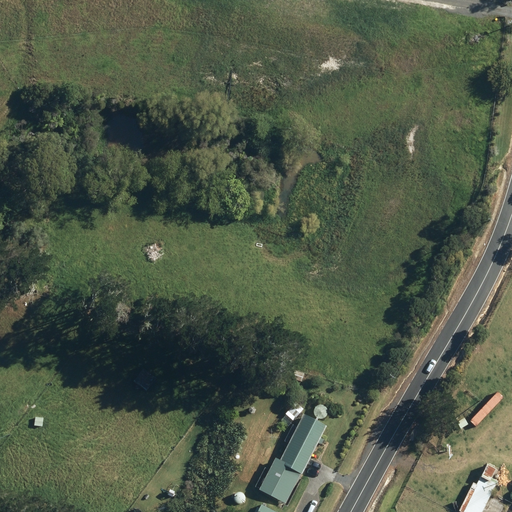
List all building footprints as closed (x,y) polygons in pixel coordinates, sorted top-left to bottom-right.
[(305,374),(294,371),(291,381),(303,384),(305,374)] [(295,402),(280,422),(289,428),(304,409),(295,402)] [(321,405),(319,405),(318,405),(317,406),(316,407),(314,407),(314,408),(313,410),(312,411),(312,412),(312,414),(312,415),(313,416),(313,417),(314,419),(315,419),(316,420),(317,421),(319,421),(320,421),(322,421),(323,420),(324,420),(325,419),(326,418),(327,417),(327,416),(328,414),(328,413),(328,411),(327,410),(327,409),(326,408),(325,407),(323,406),(322,406),(321,405)] [(284,503),(300,474),(300,475),(324,428),(301,416),(277,462),(273,459),(258,489),(284,503)] [(457,511),(458,511),(481,511),(496,482),(489,478),(493,470),(485,466),(475,485),(471,483),(457,511)]
